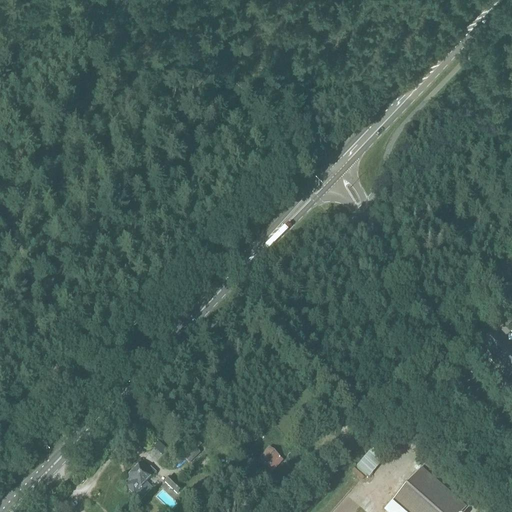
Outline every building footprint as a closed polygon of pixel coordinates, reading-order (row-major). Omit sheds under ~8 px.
[(480,349),(509,378),(511,375),(511,347),(497,332),(480,349)] [(314,413),(305,405),(292,419),(300,427),(314,413)] [(393,444),(400,437),(394,431),(387,438),(393,444)] [(190,465),(201,454),(197,450),(202,445),(195,438),(186,447),(189,450),(182,457),(190,465)] [(278,458),(269,450),(257,463),(266,471),(278,458)] [(130,482),(126,487),(125,487),(134,496),(135,496),(141,502),(153,489),(146,483),(155,473),(150,467),(147,470),(142,465),(127,480),(130,482)] [(402,511),(463,511),(466,509),(422,469),(392,502),(402,511)] [(170,478),(164,484),(165,484),(177,495),(181,490),(170,479),(170,478)]
